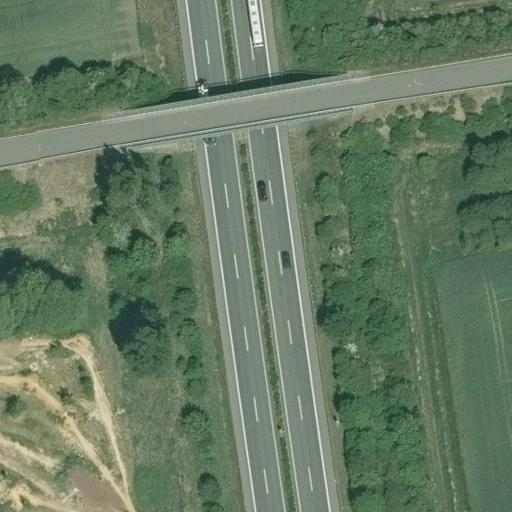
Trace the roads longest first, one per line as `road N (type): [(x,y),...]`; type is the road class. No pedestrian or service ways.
road 1 (unclassified): [(0,167),(511,84)]
road 2 (motorway): [(316,511),(245,0)]
road 3 (motorway): [(203,0),(270,511)]
